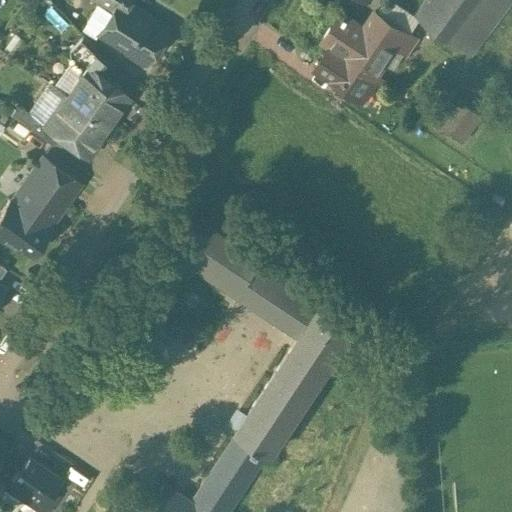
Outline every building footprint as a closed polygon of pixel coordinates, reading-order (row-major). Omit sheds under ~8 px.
[(127,0),(96,0),(112,10),(117,0),(122,0),(126,2),(127,0)] [(126,2),(122,0),(117,0),(112,10),(98,32),(146,62),(168,28),(126,2)] [(424,0),(415,12),(455,42),(468,26),(487,0),(424,0)] [(414,37),(375,10),(364,27),(347,15),(345,13),(344,14),(341,11),(323,38),(331,44),(346,54),(345,56),(374,75),(396,43),(406,49),(414,37)] [(484,39),(468,26),(455,42),(472,55),(484,39)] [(83,34),(68,48),(70,61),(82,69),(86,65),(96,72),(108,60),(83,34)] [(346,54),(331,44),(316,67),(360,96),(374,75),(345,56),(346,54)] [(68,59),(50,83),(65,94),(82,69),(70,61),(68,59)] [(96,72),(86,65),(82,69),(65,94),(108,124),(128,95),(96,72)] [(50,83),(48,81),(28,110),(32,112),(45,122),(65,94),(50,83)] [(28,110),(2,92),(0,94),(0,106),(24,123),(32,112),(28,110)] [(108,124),(65,94),(45,122),(44,123),(60,134),(87,153),(108,124)] [(476,119),(455,104),(441,124),(462,139),(476,119)] [(45,122),(32,112),(24,123),(53,144),(60,134),(44,123),(45,122)] [(78,182),(42,157),(28,176),(23,173),(20,177),(25,181),(12,200),(48,225),(66,200),(78,182)] [(78,182),(66,200),(82,211),(93,192),(78,182)] [(12,200),(9,198),(0,211),(0,235),(3,238),(6,233),(18,241),(16,244),(19,246),(21,243),(32,251),(50,226),(48,225),(12,200)] [(191,213),(162,257),(187,274),(193,265),(192,264),(215,229),(191,213)] [(260,259),(215,229),(192,264),(193,265),(237,294),(257,264),(260,259)] [(318,304),(257,264),(237,294),(299,335),(319,305),(318,304)] [(235,430),(237,431),(191,500),(208,511),(226,511),(267,451),(270,453),(356,325),(320,301),(318,304),(319,305),(299,335),(246,413),(243,417),(236,413),(231,421),(238,425),(235,430)] [(63,403),(82,415),(120,356),(102,344),(63,403)] [(60,479),(29,457),(20,470),(17,468),(15,472),(16,472),(6,487),(39,509),(60,479)] [(208,511),(191,500),(164,482),(143,511),(208,511)]
